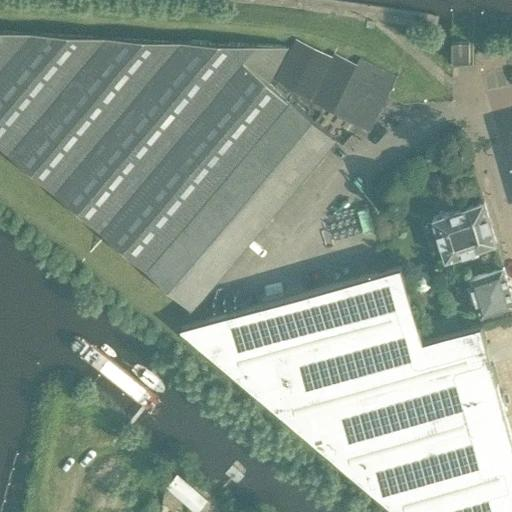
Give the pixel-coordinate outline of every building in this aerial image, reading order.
[(0,28),(0,142),(193,308),(336,139),(270,83),(289,47),(258,45),(0,28)] [(275,82),(370,131),(398,78),(360,59),(357,66),(335,55),(333,59),(297,40),(275,82)] [(453,42),(453,62),(471,62),(470,41),(453,42)] [(497,244),(484,202),(434,217),(446,259),(497,244)] [(425,341),(403,264),(182,326),(183,328),(402,511),(511,511),(511,430),(482,325),(425,341)] [(470,277),(482,315),(511,305),(511,293),(504,267),(470,277)] [(77,325),(60,347),(153,421),(170,400),(77,325)] [(196,511),(207,500),(178,474),(166,487),(194,511),(196,511)]
